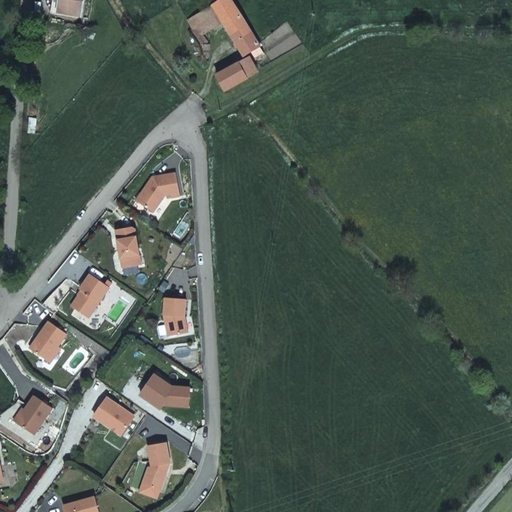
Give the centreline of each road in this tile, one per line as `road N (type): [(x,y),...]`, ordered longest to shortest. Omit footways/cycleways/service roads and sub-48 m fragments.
road 1 (residential): [(184,118),(199,133),(214,473),(178,511)]
road 2 (track): [(511,408),(241,101)]
road 3 (track): [(184,118),(206,118),(241,101),(366,29),(481,34),(511,20)]
road 4 (unclassified): [(27,0),(2,319)]
road 5 (residential): [(184,118),(165,124),(2,319)]
